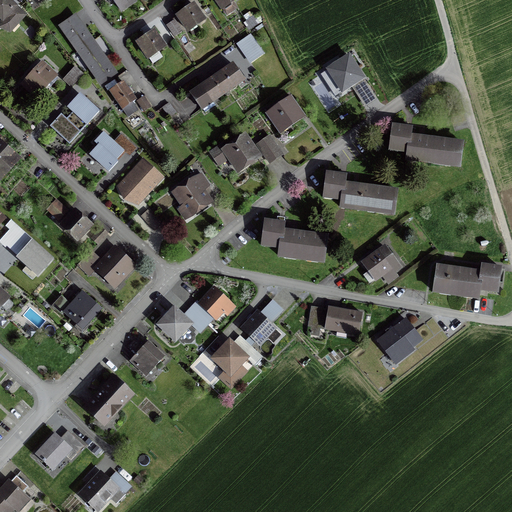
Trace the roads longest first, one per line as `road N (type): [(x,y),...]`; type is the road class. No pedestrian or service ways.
road 1 (residential): [(454,67),(288,182),(197,269)]
road 2 (residential): [(511,322),(197,269)]
road 3 (residential): [(0,117),(171,272)]
road 4 (residential): [(511,261),(454,67)]
road 5 (residential): [(171,272),(50,402)]
